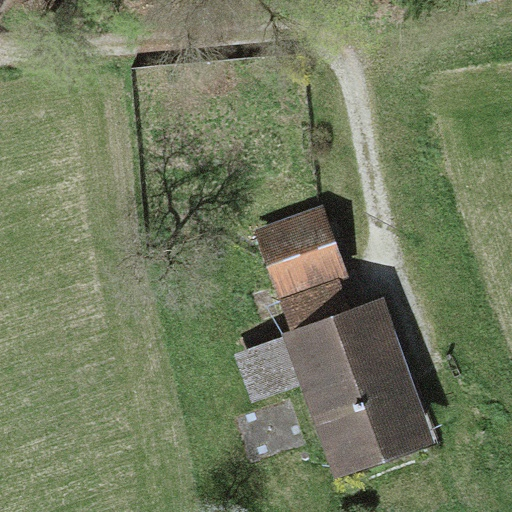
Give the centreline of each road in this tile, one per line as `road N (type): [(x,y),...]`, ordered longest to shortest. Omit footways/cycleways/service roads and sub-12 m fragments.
road 1 (track): [(0,31),(293,17),(335,39)]
road 2 (track): [(335,39),(384,255)]
road 3 (track): [(335,39),(511,21)]
